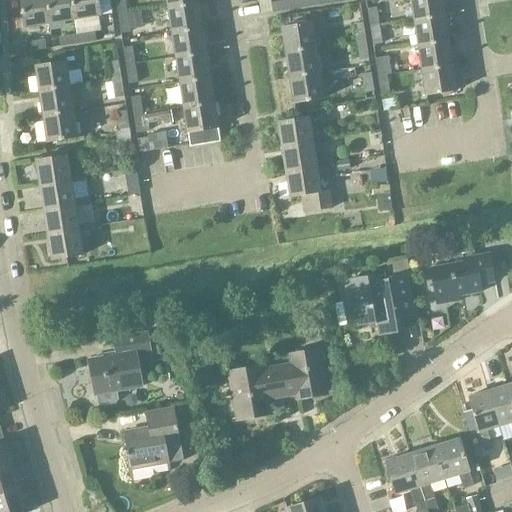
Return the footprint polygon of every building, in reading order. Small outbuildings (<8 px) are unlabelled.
[(20,0),(24,27),(50,24),(46,0),(20,0)] [(46,0),(50,24),(74,20),(75,20),(71,0),(46,0)] [(71,0),(75,20),(98,16),(101,16),(98,0),(71,0)] [(114,0),(117,16),(127,14),(124,0),(114,0)] [(197,0),(158,0),(160,9),(168,8),(198,3),(197,0)] [(295,0),(291,0),(270,3),(271,11),(271,13),(297,9),(295,0)] [(320,0),(295,0),(297,9),(322,5),(320,0)] [(410,0),(412,11),(405,12),(406,21),(414,20),(413,19),(444,14),(442,0),(410,0)] [(168,8),(172,32),(202,28),(198,3),(168,8)] [(367,9),(369,26),(379,24),(376,8),(367,9)] [(120,34),(130,32),(127,14),(117,16),(120,34)] [(414,20),(416,36),(409,37),(410,47),(417,46),(417,44),(448,39),(444,14),(413,19),(414,20)] [(280,27),(284,53),(315,48),(311,23),(280,27)] [(353,24),(356,42),(365,40),(363,23),(353,24)] [(369,26),(372,45),(382,44),(379,24),(369,26)] [(172,32),(176,57),(206,52),(202,28),(172,32)] [(95,32),(77,34),(79,44),(96,41),(95,32)] [(58,37),(59,47),(79,44),(77,34),(58,37)] [(417,44),(417,46),(421,69),(452,64),(448,39),(417,44)] [(27,52),(46,50),(45,40),(26,42),(27,52)] [(359,60),(368,59),(365,40),(356,42),(359,60)] [(122,48),(125,65),(135,64),(132,47),(122,48)] [(284,53),(288,78),(319,73),(315,48),(284,53)] [(176,57),(179,82),(210,77),(206,52),(176,57)] [(374,59),(377,75),(391,73),(388,57),(374,59)] [(108,62),(111,81),(121,79),(118,61),(108,62)] [(35,66),(39,92),(69,87),(65,62),(35,66)] [(125,65),(128,84),(138,83),(135,64),(125,65)] [(456,90),(452,64),(421,69),(425,94),(456,90)] [(327,81),(356,77),(354,69),(325,73),(327,81)] [(330,97),(323,98),(319,73),(288,78),(292,103),(313,100),(315,108),(331,106),(330,97)] [(374,91),(371,73),(361,74),(364,93),(374,91)] [(377,75),(380,95),(390,93),(387,75),(391,75),(391,73),(377,75)] [(179,82),(183,107),(214,102),(210,77),(179,82)] [(124,97),(121,79),(111,81),(114,98),(124,97)] [(39,92),(43,116),(73,112),(69,87),(39,92)] [(130,97),(132,115),(143,113),(140,96),(130,97)] [(191,132),(194,131),(196,148),(220,144),(217,128),(218,128),(214,102),(183,107),(186,122),(187,132),(191,132)] [(143,115),(143,113),(132,115),(135,134),(145,132),(149,131),(148,124),(177,118),(176,109),(169,110),(169,111),(143,115)] [(278,122),(281,145),(328,139),(327,134),(312,136),(310,121),(324,119),(323,110),(308,112),(308,117),(278,122)] [(77,137),(75,124),(87,122),(85,111),(73,113),(73,112),(43,116),(46,142),(77,137)] [(115,132),(116,139),(131,137),(127,111),(117,113),(119,131),(115,132)] [(136,140),(139,152),(163,149),(160,133),(148,135),(148,138),(136,140)] [(131,139),(131,137),(116,139),(116,141),(109,142),(111,151),(132,148),(131,139)] [(281,145),(285,170),(331,164),(330,159),(316,161),(313,145),(328,143),(328,139),(281,145)] [(36,159),(40,185),(85,178),(85,173),(70,175),(67,159),(82,157),(81,148),(66,150),(66,155),(36,159)] [(285,170),(288,190),(289,198),(300,197),(303,212),(331,208),(329,190),(320,192),(319,186),(317,171),(332,169),(331,164),(285,170)] [(40,185),(44,210),(89,203),(88,197),(74,199),(71,184),(86,182),(85,178),(40,185)] [(44,210),(48,234),(93,227),(92,221),(77,224),(75,208),(90,206),(89,203),(44,210)] [(94,231),(93,227),(48,234),(51,260),(82,255),(79,233),(94,231)] [(494,281),(488,248),(467,251),(466,246),(426,253),(435,304),(460,299),(459,295),(482,291),(480,283),(494,281)] [(412,295),(410,296),(407,276),(408,275),(406,261),(386,264),(388,279),(385,279),(383,273),(349,279),(351,293),(358,326),(375,323),(378,336),(400,332),(398,319),(415,316),(412,295)] [(136,354),(150,352),(147,334),(113,340),(116,356),(88,361),(94,394),(95,394),(97,403),(101,407),(114,405),(117,400),(116,390),(142,386),(136,354)] [(325,393),(317,351),(290,356),(292,365),(262,371),(261,368),(229,374),(237,419),(270,413),(267,399),(297,393),(298,398),(325,393)] [(511,401),(507,385),(487,391),(498,427),(510,423),(511,429),(511,401)] [(486,431),(498,427),(487,391),(467,398),(483,447),(491,445),(486,431)] [(123,435),(126,451),(125,451),(130,482),(133,481),(133,480),(131,481),(129,467),(151,463),(153,473),(170,470),(168,463),(183,461),(173,408),(145,413),(149,431),(123,435)] [(458,439),(434,447),(444,479),(459,475),(463,489),(473,486),(458,439)] [(0,470),(13,466),(6,443),(0,444),(0,470)] [(434,447),(409,454),(424,501),(434,498),(429,484),(444,479),(434,447)] [(414,504),(424,501),(409,454),(385,462),(395,494),(410,489),(414,504)] [(0,470),(0,495),(20,489),(13,466),(0,470)] [(256,499),(274,494),(271,485),(254,490),(256,499)] [(26,511),(20,489),(0,495),(0,511),(26,511)] [(465,500),(469,511),(480,511),(482,511),(476,496),(465,500)] [(323,511),(319,498),(286,508),(287,511),(323,511)]
